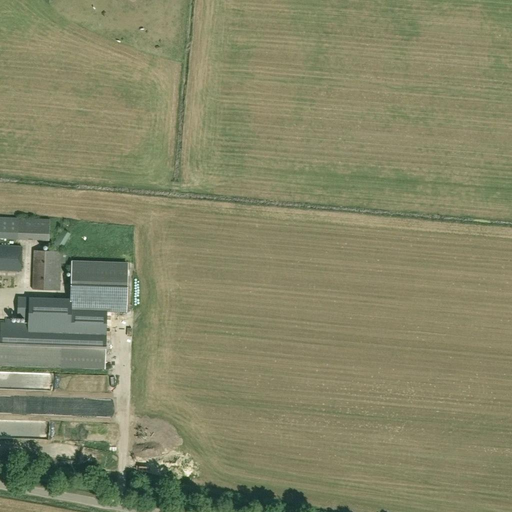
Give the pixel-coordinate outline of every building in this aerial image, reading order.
[(0,236),(50,236),(50,219),(7,220),(7,226),(0,226),(0,236)] [(0,269),(21,270),(22,246),(0,245),(0,269)] [(62,252),(60,251),(33,250),(32,289),(61,290),(62,252)] [(107,310),(127,310),(128,263),(72,262),(71,300),(71,309),(107,310)] [(29,317),(29,324),(0,322),(0,365),(105,369),(107,310),(71,309),(71,300),(19,298),(18,316),(29,317)] [(13,389),(59,391),(60,374),(14,373),(13,389)] [(105,378),(93,378),(92,392),(105,392),(105,378)] [(114,422),(13,419),(13,439),(113,442),(114,422)] [(97,451),(98,464),(110,463),(109,450),(97,451)]
